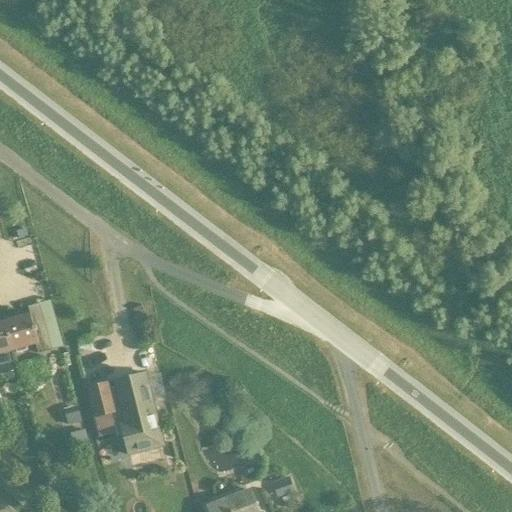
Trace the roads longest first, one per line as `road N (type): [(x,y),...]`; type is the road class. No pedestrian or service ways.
road 1 (tertiary): [(317,318),(0,75)]
road 2 (unclassified): [(317,318),(142,260),(0,153)]
road 3 (tertiary): [(511,470),(317,318)]
